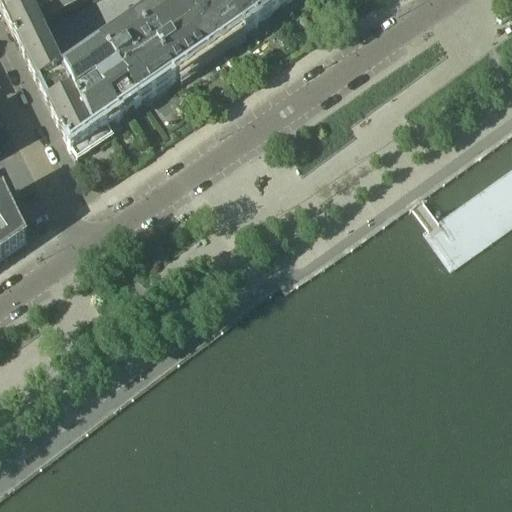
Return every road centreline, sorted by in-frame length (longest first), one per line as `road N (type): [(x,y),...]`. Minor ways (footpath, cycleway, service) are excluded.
road 1 (tertiary): [(81,252),(433,8)]
road 2 (residential): [(81,252),(0,87)]
